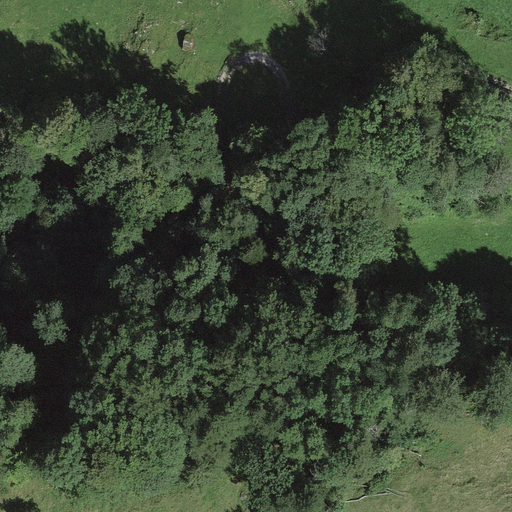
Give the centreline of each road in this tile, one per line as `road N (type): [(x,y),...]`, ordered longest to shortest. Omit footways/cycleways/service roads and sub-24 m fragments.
road 1 (track): [(511,92),(411,51),(388,57),(340,116),(325,126),(306,124),(292,113),(267,59),(249,56),(232,65),(224,83),(227,160),(263,230),(262,259),(237,289),(65,334),(13,323)]
road 2 (track): [(13,323),(96,274),(108,249),(86,196),(0,114)]
